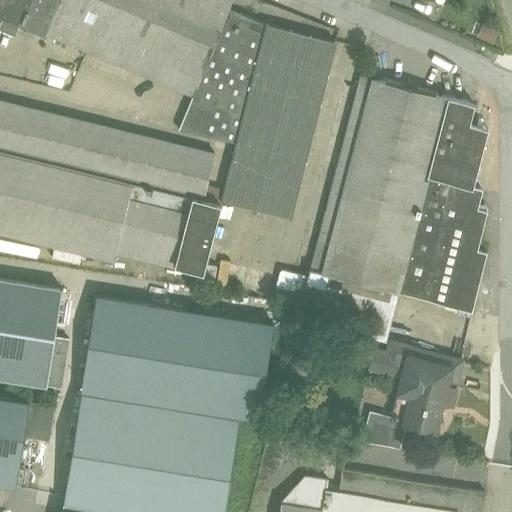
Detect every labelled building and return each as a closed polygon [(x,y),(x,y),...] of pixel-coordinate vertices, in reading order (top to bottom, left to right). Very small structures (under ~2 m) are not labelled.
[(0,0),(0,12),(5,14),(3,20),(20,27),(22,22),(46,32),(59,0),(0,0)] [(59,0),(46,32),(142,72),(193,93),(194,94),(229,9),(230,6),(232,0),(59,0)] [(267,23),(230,6),(229,9),(194,94),(180,127),(238,141),(231,168),(230,169),(231,169),(224,197),(223,197),(223,198),(225,199),(225,198),(247,204),(248,205),(249,204),(267,209),(268,210),(268,209),(291,215),(292,216),(336,40),(335,40),(312,34),(311,34),(293,29),(292,28),(291,29),(269,23),(268,22),(267,23)] [(475,103),(361,73),(299,315),(388,338),(400,290),(473,309),(488,251),(478,248),(488,210),(478,207),(483,188),(473,185),(489,127),(470,122),(475,103)] [(216,151),(0,98),(0,231),(115,259),(118,249),(176,263),(193,195),(204,198),(216,151)] [(193,195),(176,263),(204,271),(222,202),(204,198),(193,195)] [(282,265),(277,286),(301,291),(306,271),(282,265)] [(64,287),(0,276),(0,375),(61,385),(69,336),(56,334),(64,287)] [(275,321),(98,292),(64,506),(101,511),(226,511),(242,414),(260,417),(275,321)] [(463,358),(388,338),(388,339),(392,340),(388,353),(376,347),(371,367),(404,376),(405,371),(456,384),(463,358)] [(456,384),(405,371),(404,376),(401,389),(394,416),(405,419),(404,421),(407,421),(435,429),(442,400),(451,402),(456,384)] [(56,404),(0,395),(0,481),(18,484),(26,433),(51,437),(56,404)] [(394,416),(372,411),(369,424),(368,424),(365,439),(401,445),(407,421),(404,421),(405,419),(394,416)] [(482,511),(486,489),(343,466),(340,484),(328,482),(324,506),(322,511),(482,511)] [(322,511),(324,506),(283,500),(280,511),(322,511)]
